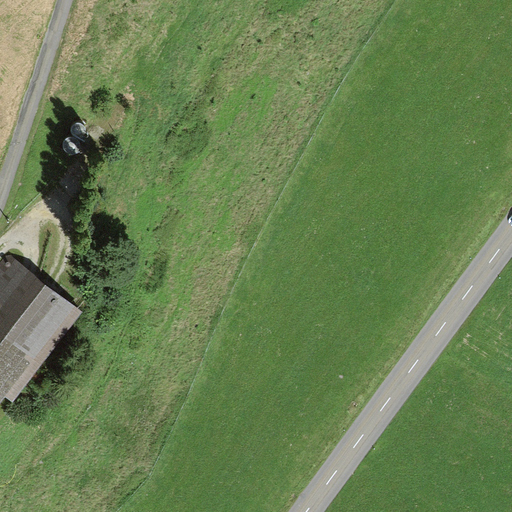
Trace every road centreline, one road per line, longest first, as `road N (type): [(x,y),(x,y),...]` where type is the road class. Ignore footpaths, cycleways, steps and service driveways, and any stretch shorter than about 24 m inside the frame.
road 1 (tertiary): [(511,229),(300,511)]
road 2 (residential): [(0,193),(65,0)]
